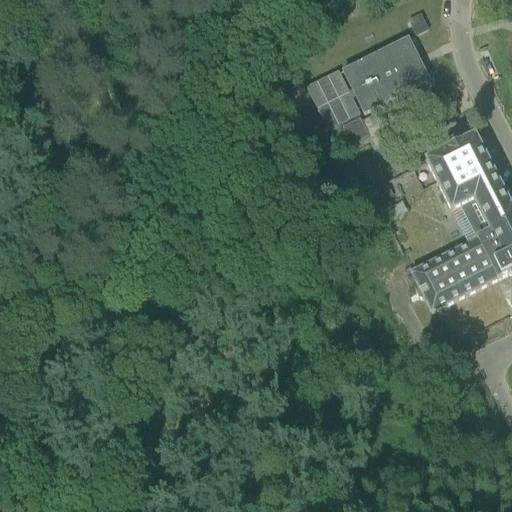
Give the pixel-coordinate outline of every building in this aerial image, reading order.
[(342,76),(363,118),(428,84),(407,42),(342,76)] [(375,117),(361,124),(374,151),(388,144),(375,117)] [(359,122),(341,131),(350,148),(368,139),(359,122)] [(459,211),(475,242),(409,275),(416,290),(414,297),(417,302),(422,302),(430,317),(509,276),(511,281),(511,209),(509,210),(473,139),(458,146),(457,144),(453,144),(448,146),(445,151),(446,153),(424,164),(450,215),(459,211)] [(386,188),(372,195),(378,207),(392,200),(386,188)]
